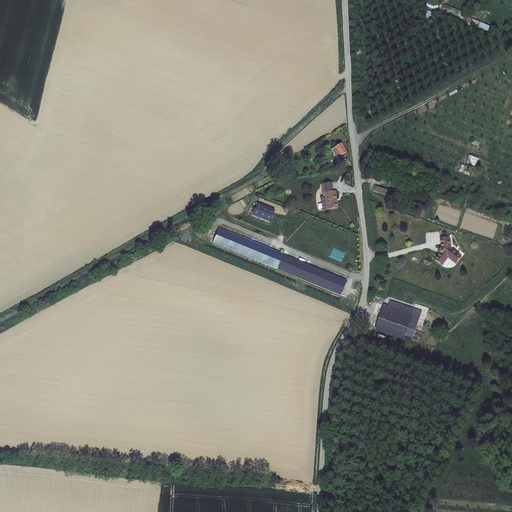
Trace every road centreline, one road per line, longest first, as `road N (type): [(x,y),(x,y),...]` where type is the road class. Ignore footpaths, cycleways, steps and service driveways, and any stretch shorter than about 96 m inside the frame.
road 1 (unclassified): [(345,0),(366,277),(329,370),(319,511)]
road 2 (track): [(348,87),(283,143),(259,177),(0,320)]
